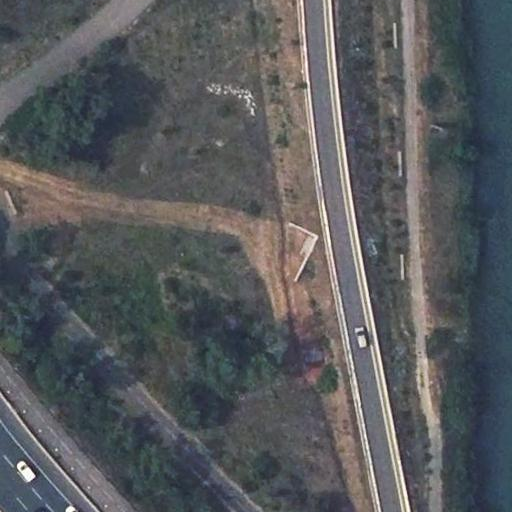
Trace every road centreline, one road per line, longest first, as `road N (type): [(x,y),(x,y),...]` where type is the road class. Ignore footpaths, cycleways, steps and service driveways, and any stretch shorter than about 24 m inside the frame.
road 1 (trunk): [(392,511),(330,191),(310,0)]
road 2 (track): [(405,0),(414,252),(434,436),(431,511)]
